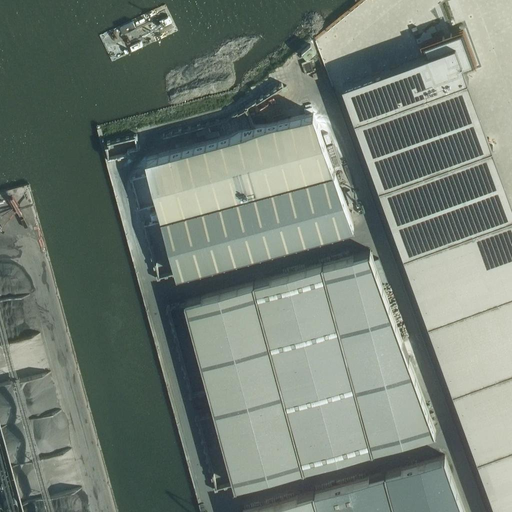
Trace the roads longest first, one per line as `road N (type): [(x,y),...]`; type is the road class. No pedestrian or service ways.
road 1 (unknown): [(147,287),(126,207),(132,160),(160,128),(235,102),(288,68),(326,91),(380,223)]
road 2 (unknown): [(212,495),(454,426)]
road 3 (unknown): [(147,287),(380,223)]
road 4 (unknown): [(511,225),(431,0)]
road 5 (unknown): [(212,495),(147,287)]
road 6 (unknown): [(380,223),(454,426)]
